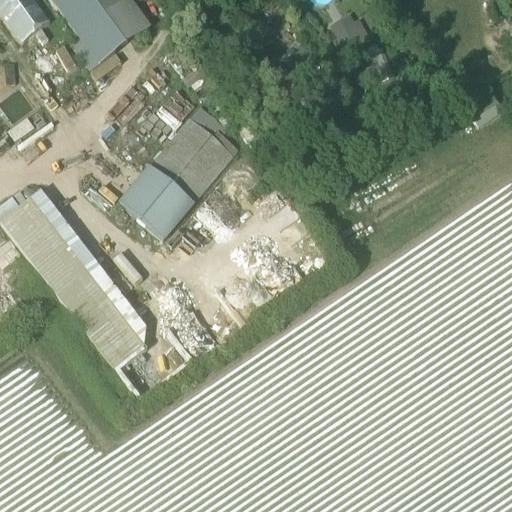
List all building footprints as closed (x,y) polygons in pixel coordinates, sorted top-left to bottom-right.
[(30,0),(0,0),(0,14),(23,46),(49,26),(30,0)] [(50,0),(80,41),(70,49),(89,75),(148,32),(128,5),(124,0),(50,0)] [(354,28),(335,39),(345,56),(369,43),(359,25),(354,28)] [(21,91),(1,104),(16,127),(5,134),(16,151),(52,129),(40,109),(34,112),(21,91)] [(494,101),(468,118),(477,133),(503,117),(494,101)] [(156,161),(149,168),(117,207),(165,246),(173,236),(234,161),(239,155),(221,140),(226,134),(224,131),(222,128),(199,109),(156,161)] [(144,346),(35,191),(0,214),(0,228),(103,375),(144,346)]
